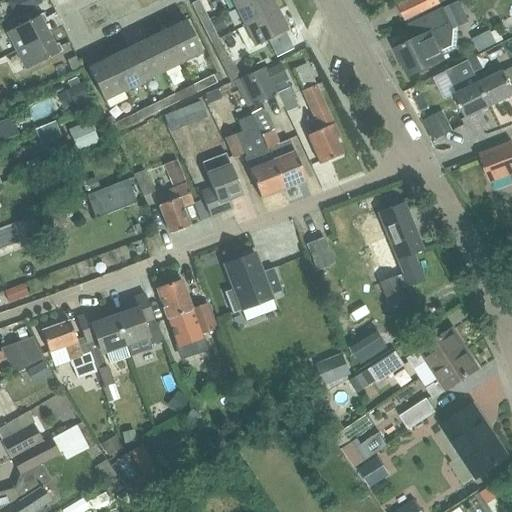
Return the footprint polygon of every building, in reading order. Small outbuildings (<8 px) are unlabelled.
[(231,0),(235,8),(252,0),(231,0)] [(278,11),(272,0),(252,0),(235,8),(245,27),(278,11)] [(406,22),(440,5),(437,0),(412,0),(398,7),(406,22)] [(192,5),(202,26),(210,22),(199,1),(192,5)] [(443,8),(426,17),(408,25),(415,41),(395,50),(409,78),(448,59),(444,50),(452,46),(454,31),(443,8)] [(287,31),(278,11),(245,27),(237,31),(247,51),(255,47),(287,31)] [(15,53),(49,35),(43,24),(47,22),(43,14),(5,34),(6,35),(0,37),(0,41),(8,56),(15,52),(15,53)] [(210,22),(202,26),(211,45),(219,41),(215,33),(226,29),(220,17),(210,22)] [(186,21),(166,30),(182,63),(202,54),(186,21)] [(166,30),(147,40),(163,73),(182,63),(166,30)] [(497,44),(490,31),(474,40),(480,53),(497,44)] [(49,35),(15,53),(25,72),(63,52),(58,44),(55,46),(49,35)] [(147,40),(127,49),(143,82),(163,73),(147,40)] [(211,45),(221,64),(229,59),(219,41),(211,45)] [(127,49),(108,59),(124,92),(143,82),(127,49)] [(82,71),(77,59),(76,57),(67,61),(73,74),(82,71)] [(104,102),(124,92),(108,59),(88,69),(104,102)] [(470,63),(475,75),(483,71),(477,59),(470,63)] [(446,72),(457,95),(455,96),(466,119),(491,107),(480,84),(475,75),(470,63),(468,60),(446,72)] [(281,65),(266,72),(274,87),(288,81),(281,65)] [(315,84),(306,65),(295,70),(304,89),(315,84)] [(264,68),(240,80),(252,105),(276,93),(264,68)] [(480,84),(491,107),(511,96),(511,86),(504,72),(480,84)] [(192,87),(196,94),(216,84),(213,77),(192,87)] [(72,107),(91,97),(84,82),(64,92),(72,107)] [(316,86),(302,92),(320,131),(307,136),(320,165),(343,155),(336,141),(341,139),(334,124),(333,125),(316,86)] [(196,94),(192,87),(173,96),(176,103),(196,94)] [(289,89),(277,94),(285,113),(297,109),(289,89)] [(218,91),(206,96),(209,103),(220,99),(218,91)] [(153,105),(157,112),(176,103),(173,96),(153,105)] [(134,114),(137,121),(157,112),(153,105),(134,114)] [(170,131),(188,124),(182,109),(164,116),(170,131)] [(260,110),(253,114),(254,116),(262,138),(273,133),(274,133),(267,114),(260,110)] [(428,119),(428,120),(438,139),(453,132),(443,111),(428,119)] [(118,130),(137,121),(134,114),(115,123),(118,130)] [(11,118),(0,122),(0,138),(1,142),(18,135),(11,118)] [(55,121),(35,129),(39,138),(59,130),(55,121)] [(306,181),(291,142),(290,140),(279,145),(274,133),(273,133),(262,138),(283,190),(306,181)] [(95,135),(75,143),(79,150),(98,142),(99,142),(96,134),(95,135)] [(246,154),(238,135),(225,139),(233,159),(246,154)] [(261,199),(283,190),(262,138),(251,142),(256,156),(245,160),(261,199)] [(511,143),(480,155),(491,184),(511,175),(511,143)] [(201,193),(203,200),(211,218),(232,210),(228,201),(242,195),(230,166),(226,154),(202,164),(207,175),(213,189),(201,193)] [(183,181),(175,161),(163,166),(166,172),(171,186),(183,181)] [(133,175),(143,198),(154,193),(144,170),(133,175)] [(100,191),(96,178),(82,182),(86,195),(100,191)] [(95,219),(137,203),(128,181),(87,197),(95,219)] [(159,206),(163,216),(170,235),(190,227),(183,208),(193,204),(186,186),(167,193),(170,202),(159,206)] [(383,212),(378,214),(403,275),(397,277),(381,284),(390,306),(405,300),(400,290),(402,289),(408,286),(408,287),(424,281),(413,255),(423,250),(404,204),(383,212)] [(0,249),(22,246),(18,224),(0,227),(0,249)] [(334,265),(323,239),(308,245),(318,271),(334,265)] [(255,256),(225,266),(233,290),(225,293),(233,314),(271,300),(270,296),(282,292),(273,269),(262,273),(255,256)] [(177,347),(187,343),(202,338),(201,335),(216,330),(207,304),(192,310),(182,282),(157,291),(177,347)] [(28,296),(24,285),(4,292),(8,304),(28,296)] [(128,312),(114,316),(125,346),(148,338),(151,346),(154,345),(162,341),(154,320),(152,314),(145,295),(124,302),(128,312)] [(98,312),(77,319),(84,338),(84,339),(89,354),(96,371),(98,370),(104,387),(114,384),(108,366),(106,367),(102,356),(106,354),(110,365),(129,358),(125,346),(114,316),(101,321),(98,312)] [(69,322),(41,332),(48,351),(49,353),(65,347),(71,362),(77,380),(80,379),(96,373),(96,371),(89,354),(82,356),(69,322)] [(373,330),(349,345),(361,364),(385,349),(373,330)] [(453,330),(436,341),(408,359),(415,369),(426,361),(433,372),(466,350),(453,330)] [(32,339),(2,350),(14,374),(43,360),(32,339)] [(466,350),(433,372),(439,381),(427,388),(435,399),(479,370),(466,350)] [(358,394),(377,381),(378,383),(405,365),(396,352),(370,370),(369,369),(350,382),(358,394)] [(343,354),(316,366),(325,387),(352,376),(343,354)] [(44,361),(26,370),(34,386),(52,377),(44,361)] [(392,375),(399,387),(411,380),(404,368),(392,375)] [(177,392),(166,407),(177,415),(188,400),(177,392)] [(310,403),(325,426),(337,418),(322,396),(310,403)] [(428,399),(401,417),(410,430),(436,412),(428,399)] [(509,458),(498,442),(494,444),(486,433),(490,430),(474,405),(457,416),(441,426),(477,480),(485,474),(490,480),(508,468),(504,462),(509,458)] [(29,412),(0,429),(0,436),(12,460),(44,443),(33,425),(35,423),(29,412)] [(129,423),(118,427),(124,445),(135,441),(134,438),(151,432),(146,417),(129,423)] [(42,506),(51,501),(42,487),(50,481),(42,466),(60,456),(59,455),(62,453),(66,460),(89,449),(87,447),(77,426),(44,443),(12,460),(20,475),(16,488),(0,492),(0,511),(42,511),(44,511),(42,506)] [(357,440),(342,451),(355,469),(370,459),(389,446),(380,433),(361,446),(357,440)] [(115,437),(101,445),(108,458),(111,456),(113,459),(122,454),(120,451),(123,449),(115,437)] [(136,491),(151,482),(149,478),(155,473),(158,472),(142,445),(116,461),(136,491)] [(370,488),(390,475),(378,456),(358,470),(370,488)] [(499,500),(491,487),(480,494),(482,497),(481,497),(488,507),(499,500)] [(174,511),(170,502),(156,510),(156,511),(174,511)]
